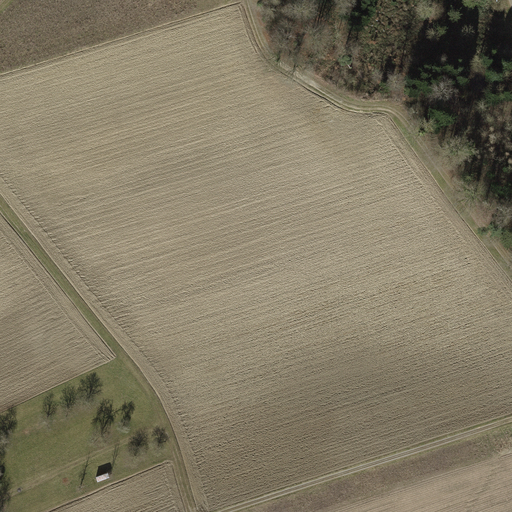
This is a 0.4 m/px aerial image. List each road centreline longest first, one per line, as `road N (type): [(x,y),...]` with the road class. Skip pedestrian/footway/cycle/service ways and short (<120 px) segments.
road 1 (track): [(0,199),(160,408),(192,511)]
road 2 (track): [(224,511),(511,421)]
road 3 (track): [(0,502),(150,432),(170,432)]
